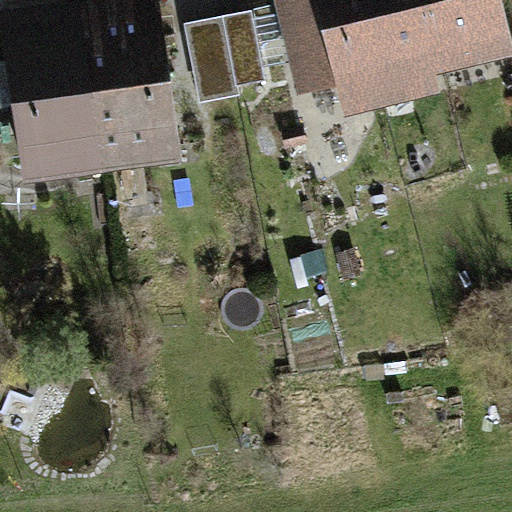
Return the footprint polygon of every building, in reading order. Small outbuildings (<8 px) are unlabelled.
[(126,0),(83,6),(104,157),(178,147),(156,0),(126,0)] [(242,0),(188,12),(204,86),(270,72),(254,0),(242,0)] [(343,104),(382,94),(360,0),(277,0),(297,83),(336,74),(343,104)] [(418,0),(360,0),(382,94),(437,82),(433,64),(418,0)] [(495,0),(418,0),(433,64),(506,46),(495,0)] [(104,157),(83,6),(3,17),(25,168),(104,157)] [(511,387),(495,390),(501,425),(511,422),(511,387)]
